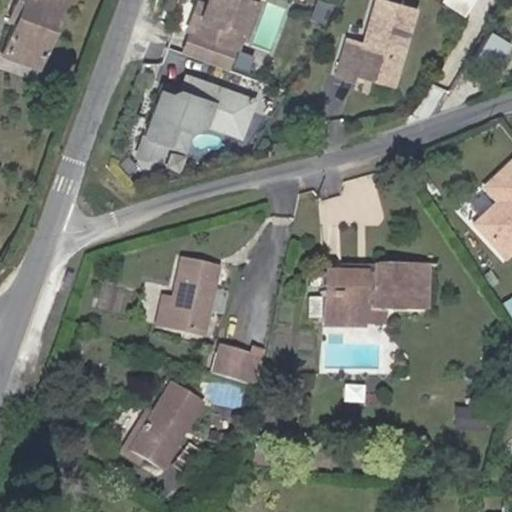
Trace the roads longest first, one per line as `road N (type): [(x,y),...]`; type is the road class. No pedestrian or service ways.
road 1 (residential): [(50,230),(112,225),(181,197),(333,159),(511,100)]
road 2 (tertiary): [(50,230),(135,0)]
